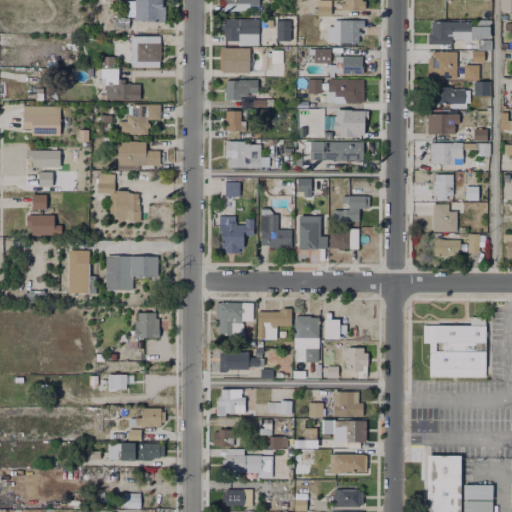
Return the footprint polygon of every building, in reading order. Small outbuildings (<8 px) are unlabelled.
[(163,0),(164,22),(135,21),(135,17),(128,17),(128,2),(136,2),(136,0),(163,0)] [(261,0),(261,5),(249,5),(249,10),(224,10),(224,0),(261,0)] [(331,0),(330,15),(317,15),(318,0),(331,0)] [(365,2),(365,15),(341,15),(342,3),(345,3),(345,0),(362,0),(362,2),(365,2)] [(511,0),(511,12),(501,12),(501,0),(511,0)] [(130,19),(129,27),(111,27),(111,18),(130,19)] [(258,19),(258,36),(248,36),(248,41),(225,41),(225,19),(258,19)] [(364,19),(363,27),(358,27),(358,43),(327,42),(327,26),(333,26),(333,19),(364,19)] [(272,21),(272,40),(260,40),(260,21),(272,21)] [(291,21),(290,41),(276,41),(276,21),(291,21)] [(470,23),(470,34),(451,34),(451,45),(428,45),(428,34),(431,34),(431,22),(470,23)] [(488,27),(488,50),(478,50),(478,40),(472,39),(472,28),(488,27)] [(159,36),(159,68),(129,67),(129,36),(159,36)] [(249,48),(248,74),(217,74),(217,63),(220,63),(220,54),(223,54),(223,48),(249,48)] [(330,49),(330,63),(314,63),(315,55),(308,55),(308,48),(330,49)] [(281,50),(281,74),(263,74),(263,69),(270,69),(270,50),(281,50)] [(457,52),(456,79),(428,79),(428,58),(432,58),(432,52),(457,52)] [(484,52),(484,62),(473,62),(473,52),(484,52)] [(362,57),(362,75),(334,74),(334,77),(329,77),(329,72),(327,65),(336,65),(336,57),(362,57)] [(479,80),(464,80),(464,65),(479,65),(479,80)] [(129,86),(129,100),(105,100),(105,83),(101,83),(101,69),(118,69),(118,86),(129,86)] [(320,79),(320,93),(305,93),(306,79),(320,79)] [(362,79),(362,102),(345,102),(342,97),(333,97),(334,92),(326,91),(326,79),(362,79)] [(257,81),(257,93),(247,93),(247,96),(241,96),(241,101),(226,100),(226,81),(257,81)] [(488,83),(487,96),(477,96),(477,104),(468,104),(469,83),(488,83)] [(464,90),(464,104),(462,104),(462,109),(450,109),(450,105),(433,105),(433,88),(451,88),(464,90)] [(160,105),(160,119),(147,119),(147,133),(114,133),(114,123),(127,123),(127,115),(129,105),(160,105)] [(58,106),(58,136),(30,136),(30,130),(20,130),(21,106),(58,106)] [(367,111),(367,124),(364,124),(364,135),(353,135),(353,138),(338,138),(339,131),(323,131),(323,115),(336,115),(336,110),(367,111)] [(240,112),(240,130),(226,130),(226,112),(240,112)] [(507,121),(511,121),(511,138),(500,138),(500,113),(507,113),(507,121)] [(458,115),(458,124),(455,124),(455,134),(427,134),(428,115),(458,115)] [(487,130),(487,141),(474,141),(474,130),(487,130)] [(257,145),(257,168),(226,168),(226,159),(226,141),(247,141),(247,145),(257,145)] [(160,151),(160,165),(119,165),(119,142),(145,143),(145,151),(160,151)] [(363,143),(363,160),(324,160),(323,168),(310,168),(311,155),(305,155),(305,142),(363,143)] [(461,144),(461,166),(430,165),(430,144),(461,144)] [(488,144),(487,157),(478,157),(478,144),(488,144)] [(291,148),(291,158),(283,158),(283,148),(291,148)] [(59,151),(59,167),(33,167),(33,162),(28,162),(28,151),(59,151)] [(52,173),(52,187),(39,187),(39,173),(52,173)] [(114,175),(114,194),(98,194),(98,175),(114,175)] [(452,176),(452,196),(451,200),(436,200),(436,196),(432,196),(432,186),(434,186),(435,176),(452,176)] [(310,179),(310,197),(303,197),(303,191),(297,191),(297,179),(310,179)] [(239,182),(239,197),(226,196),(226,182),(239,182)] [(478,187),(478,200),(465,200),(466,187),(478,187)] [(138,195),(138,214),(128,213),(128,220),(114,220),(115,190),(129,191),(129,195),(138,195)] [(46,196),(46,210),(32,210),(33,196),(46,196)] [(366,196),(366,222),(341,222),(341,210),(348,210),(348,196),(366,196)] [(457,212),(457,232),(433,232),(433,205),(448,205),(448,212),(457,212)] [(291,230),(290,248),(269,248),(269,245),(261,245),(261,208),(268,208),(268,215),(277,215),(277,230),(291,230)] [(61,226),(60,236),(32,236),(33,227),(27,227),(27,216),(53,217),(53,226),(61,226)] [(323,237),(323,250),(299,249),(299,217),(321,217),(320,237),(323,237)] [(235,223),(235,226),(253,226),(253,251),(238,251),(238,254),(224,253),(224,249),(222,249),(222,234),(219,234),(219,225),(227,225),(235,223)] [(358,230),(358,250),(329,250),(329,233),(349,233),(349,230),(358,230)] [(483,236),(483,254),(468,254),(468,235),(483,236)] [(511,258),(502,258),(502,235),(511,235),(511,258)] [(460,240),(460,257),(434,256),(434,240),(460,240)] [(89,251),(88,294),(69,294),(69,251),(89,251)] [(132,274),(132,287),(104,287),(106,254),(155,255),(155,273),(132,274)] [(251,301),(251,318),(240,318),(239,332),(217,331),(217,315),(214,315),(215,300),(251,301)] [(287,308),(287,322),(274,322),(274,336),(254,336),(255,314),(267,314),(267,308),(287,308)] [(315,314),(315,359),(295,359),(292,359),(292,313),(295,313),(315,314)] [(159,319),(159,339),(136,339),(136,321),(137,314),(155,314),(155,319),(159,319)] [(484,314),(483,374),(427,373),(427,340),(421,340),(421,321),(468,322),(468,314),(484,314)] [(336,315),(336,335),(322,335),(322,315),(336,315)] [(364,350),(364,375),(356,375),(356,368),(344,368),(344,344),(360,344),(360,350),(364,350)] [(257,357),(257,367),(248,367),(248,369),(225,369),(225,372),(217,372),(218,352),(246,352),(246,357),(257,357)] [(337,365),(337,378),(325,378),(325,365),(337,365)] [(303,370),(303,378),(292,378),(292,370),(303,370)] [(125,375),(125,390),(89,390),(90,377),(107,377),(125,375)] [(243,397),(242,412),(224,412),(224,417),(215,416),(215,401),(217,401),(217,397),(220,397),(220,389),(240,390),(240,397),(243,397)] [(362,403),(362,416),(332,416),(332,391),(357,391),(357,403),(362,403)] [(290,401),(290,414),(264,414),(265,401),(290,401)] [(322,402),(322,418),(307,418),(307,402),(322,402)] [(165,413),(165,438),(141,438),(141,441),(128,441),(128,430),(142,430),(142,427),(136,427),(130,426),(130,419),(142,419),(142,409),(160,409),(160,413),(165,413)] [(254,409),(254,417),(246,416),(246,409),(254,409)] [(271,419),(271,433),(257,433),(257,419),(271,419)] [(364,421),(363,442),(355,442),(345,444),(344,439),(332,439),(332,434),(320,434),(320,421),(364,421)] [(315,428),(315,438),(302,438),(302,428),(315,428)] [(233,430),(232,448),(217,448),(217,445),(211,445),(211,432),(217,432),(217,430),(233,430)] [(287,437),(287,448),(267,448),(267,436),(287,437)] [(157,445),(156,462),(135,462),(122,463),(122,460),(108,460),(108,445),(157,445)] [(365,455),(365,473),(328,472),(328,454),(365,455)] [(271,456),(270,477),(225,477),(225,455),(271,456)] [(426,511),(426,455),(460,455),(460,511),(426,511)] [(114,470),(114,483),(102,482),(102,470),(114,470)] [(462,500),(461,500),(461,511),(490,511),(491,485),(462,485),(462,500)] [(250,489),(250,508),(223,508),(223,488),(250,489)] [(361,492),(361,505),(359,505),(359,507),(332,507),(332,489),(357,489),(357,491),(361,492)] [(139,494),(139,509),(123,509),(124,494),(139,494)] [(305,499),(305,511),(292,510),(292,499),(305,499)]
